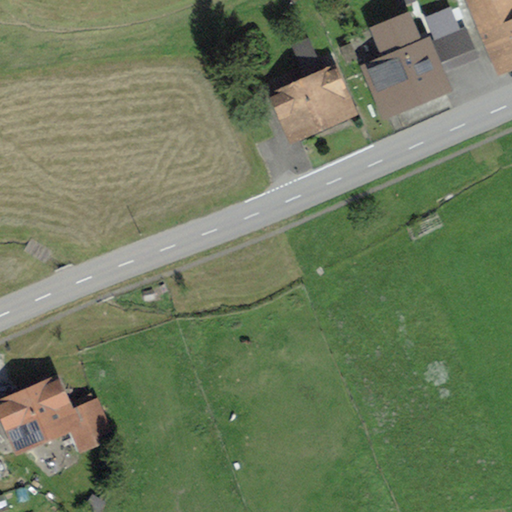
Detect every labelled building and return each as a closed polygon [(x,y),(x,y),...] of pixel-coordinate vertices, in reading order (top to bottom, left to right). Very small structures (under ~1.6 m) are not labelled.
[(504,65),(511,62),(511,0),(479,0),(480,2),(479,3),(504,65)] [(457,26),(450,8),(435,13),(442,32),(457,26)] [(377,33),(389,61),(371,69),(380,90),(386,88),(393,106),(441,85),(434,67),(424,44),(420,34),(413,37),(406,21),(377,33)] [(434,67),(474,50),(464,27),(424,44),(434,67)] [(292,133),(348,109),(332,72),(276,96),(292,133)] [(69,414),(56,385),(2,408),(11,429),(18,426),(25,441),(71,421),(81,444),(107,433),(94,404),(69,414)] [(96,511),(102,511),(109,500),(95,491),(86,506),(96,511)] [(0,511),(13,508),(7,492),(0,494),(0,511)]
